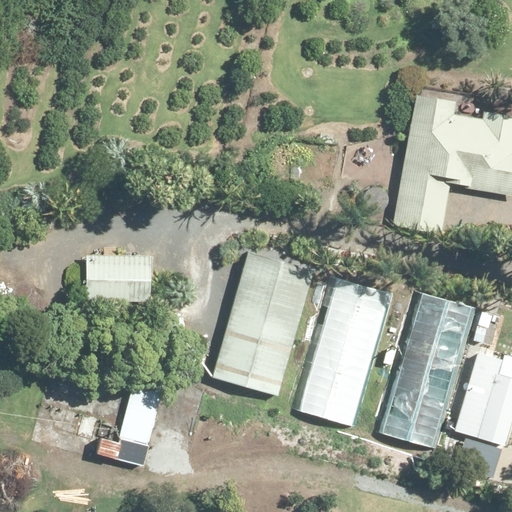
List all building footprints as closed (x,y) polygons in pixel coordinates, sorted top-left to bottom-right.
[(457,100),(416,93),(393,230),(443,238),(452,185),(511,195),(511,117),(455,109),(457,100)] [(277,396),(315,269),(251,250),(213,378),(277,396)] [(152,257),(89,256),(87,302),(151,303),(152,257)] [(354,428),(393,292),(331,274),(292,410),(354,428)] [(437,449),(479,308),(415,289),(373,431),(437,449)] [(511,312),(495,307),(453,458),(511,474),(511,312)] [(99,421),(122,426),(119,440),(102,437),(99,456),(147,466),(164,386),(54,363),(44,408),(83,416),(78,438),(95,441),(99,421)]
